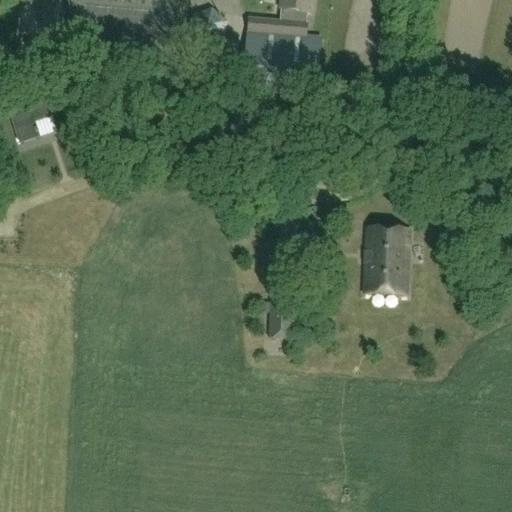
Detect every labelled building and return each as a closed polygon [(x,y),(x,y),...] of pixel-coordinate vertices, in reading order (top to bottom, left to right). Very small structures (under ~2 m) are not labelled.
[(70,0),(65,54),(170,65),(176,0),(70,0)] [(283,24),(249,21),(243,88),(316,95),(321,39),(307,38),(308,25),(306,25),(307,17),(310,17),(313,0),(281,0),(279,11),(284,12),(283,24)] [(191,17),(189,37),(203,51),(223,45),(227,25),(212,11),(191,17)] [(223,73),(194,71),(193,86),(222,88),(223,73)] [(32,102),(33,104),(9,112),(20,145),(39,139),(35,124),(54,118),(58,133),(72,128),(60,93),(32,102)] [(90,138),(83,115),(73,118),(80,141),(90,138)] [(293,180),(295,164),(275,162),(272,178),(293,180)] [(405,196),(415,198),(418,186),(407,184),(405,196)] [(406,298),(409,232),(366,230),(364,297),(406,298)] [(292,342),(293,304),(271,304),(270,341),(292,342)]
